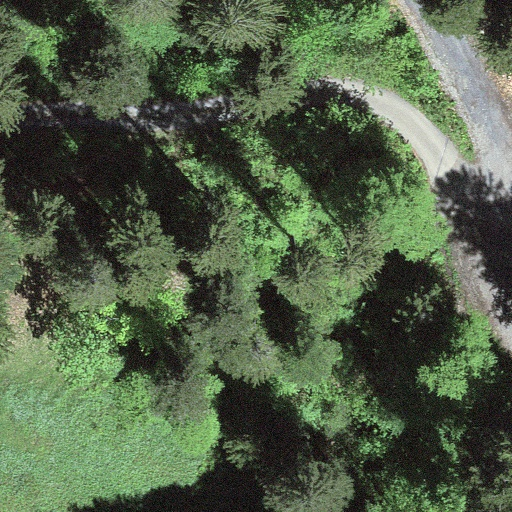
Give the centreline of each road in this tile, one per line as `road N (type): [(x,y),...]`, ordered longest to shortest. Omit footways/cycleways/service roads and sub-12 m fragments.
road 1 (track): [(504,196),(398,115),(335,93),(0,123)]
road 2 (track): [(420,0),(482,105),(497,150),(511,283)]
